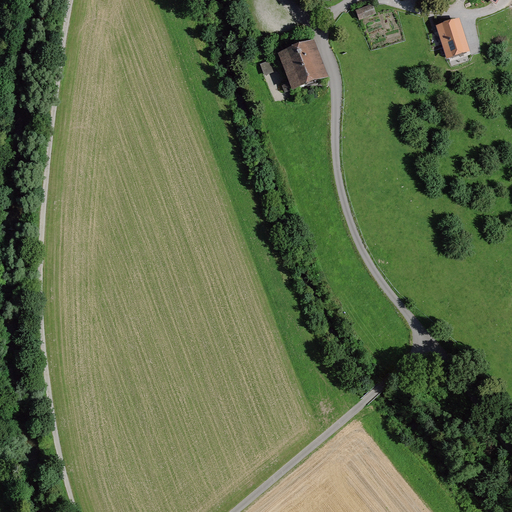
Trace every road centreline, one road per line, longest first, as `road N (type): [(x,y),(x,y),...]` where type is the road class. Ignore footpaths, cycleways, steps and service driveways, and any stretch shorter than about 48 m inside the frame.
road 1 (track): [(76,511),(51,406),(42,282),(72,0)]
road 2 (unclassified): [(287,0),(334,66),(341,186),(354,230),(379,280),(432,344)]
road 3 (unclassified): [(432,344),(235,511)]
road 4 (unclassified): [(432,344),(511,449)]
